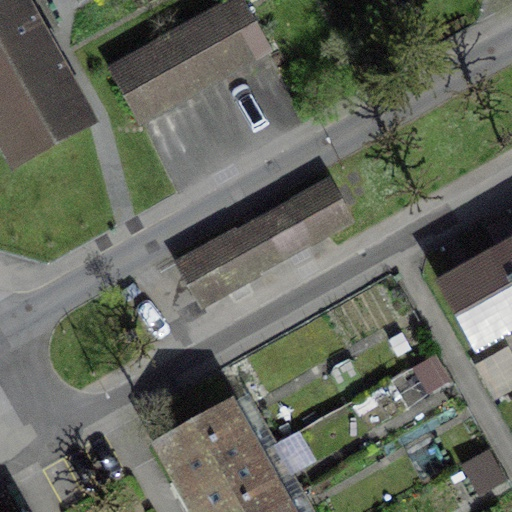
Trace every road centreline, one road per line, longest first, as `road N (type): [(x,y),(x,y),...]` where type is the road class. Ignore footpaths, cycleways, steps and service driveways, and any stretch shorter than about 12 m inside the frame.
road 1 (residential): [(511,38),(0,326)]
road 2 (residential): [(51,445),(511,182)]
